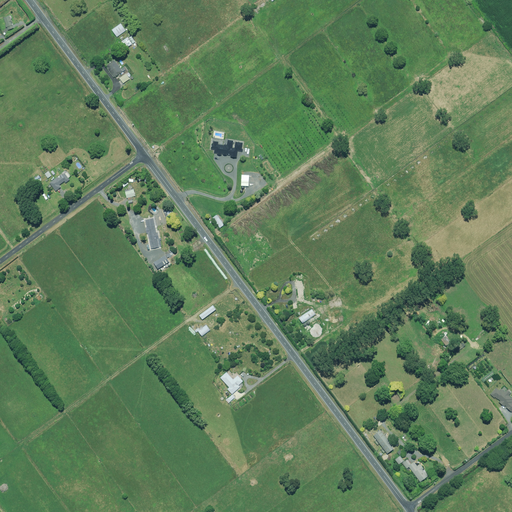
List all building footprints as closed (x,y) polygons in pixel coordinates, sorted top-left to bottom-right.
[(15,28),(10,15),(4,18),(6,25),(5,25),(6,28),(7,27),(8,30),(15,28)] [(126,31),(121,24),(112,30),(117,37),(126,31)] [(128,37),(122,41),(127,48),(132,44),(128,37)] [(122,84),(131,78),(127,74),(121,78),(119,75),(123,72),(115,60),(106,66),(117,82),(120,81),(122,84)] [(256,175),(256,177),(258,177),(258,173),(257,173),(257,168),(257,167),(252,167),(252,164),(252,163),(247,162),(246,172),(246,173),(246,174),(246,175),(252,175),(256,175)] [(71,177),(68,173),(66,174),(65,173),(50,183),(56,191),(61,188),(60,185),(65,182),(66,183),(69,181),(68,179),(71,177)] [(134,190),(126,192),(127,198),(128,198),(129,201),(134,200),(133,197),(136,196),(134,190)] [(170,209),(163,210),(165,218),(171,216),(170,209)] [(224,225),(217,215),(213,218),(220,228),(224,225)] [(154,219),(146,221),(147,228),(146,228),(147,234),(148,234),(151,249),(160,247),(162,247),(161,239),(159,239),(158,232),(157,233),(154,219)] [(154,263),(152,264),(155,268),(157,267),(158,269),(170,262),(166,256),(154,263)] [(307,303),(303,280),(295,281),(296,286),(291,286),(292,292),(296,292),(298,304),(307,303)] [(347,320),(343,303),(336,304),(335,298),(326,301),(326,303),(328,303),(334,324),(347,320)] [(216,310),(213,306),(200,316),(203,320),(216,310)] [(315,315),(312,310),(299,319),(302,324),(315,315)] [(326,327),(319,318),(310,324),(313,329),(309,332),(312,336),(326,327)] [(200,330),(198,331),(202,336),(210,330),(207,325),(200,330)] [(495,374),(493,371),(481,380),(484,383),(495,374)] [(234,380),(227,373),(221,378),(230,388),(228,389),(233,394),(240,387),(239,386),(243,382),(238,376),(234,380)] [(504,407),(505,406),(511,412),(511,411),(511,396),(510,395),(511,393),(511,392),(504,386),(500,391),(497,388),(491,394),(495,398),(496,397),(500,401),(500,402),(504,407)] [(236,398),(233,395),(226,401),(229,404),(236,398)] [(383,448),(381,449),(384,454),(386,452),(388,454),(395,449),(381,431),(374,436),(377,439),(375,441),(378,445),(380,444),(383,448)] [(399,465),(404,461),(401,456),(395,460),(399,465)] [(409,467),(412,465),(408,460),(403,463),(407,469),(409,467)] [(412,465),(409,467),(420,482),(430,476),(421,464),(418,466),(416,462),(412,465)]
